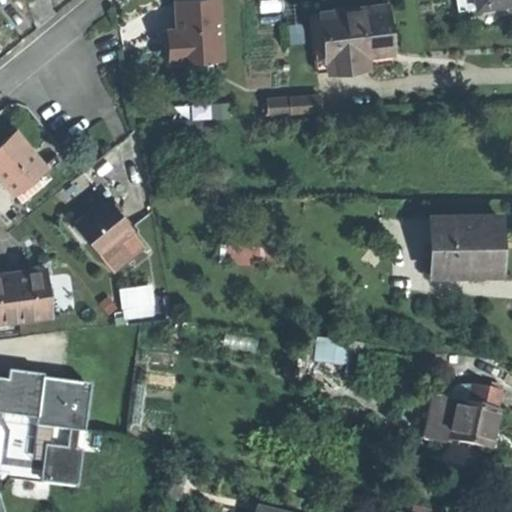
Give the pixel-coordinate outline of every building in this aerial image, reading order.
[(171,62),(223,58),(218,0),(210,0),(176,2),(178,31),(169,32),(170,43),(171,62)] [(478,5),(476,0),(456,0),(458,9),(478,5)] [(322,16),(332,73),(371,67),(369,56),(381,54),(396,51),(387,4),(322,16)] [(332,73),(322,16),(312,18),(323,75),(332,73)] [(298,114),(328,113),(328,98),(298,99),(298,114)] [(40,176),(49,168),(20,132),(5,144),(0,148),(0,168),(19,192),(40,176)] [(40,176),(19,192),(27,202),(47,185),(40,176)] [(77,223),(115,269),(142,247),(130,231),(132,230),(119,215),(107,199),(77,223)] [(500,244),(499,216),(432,219),(435,276),(502,273),(500,244)] [(223,263),(286,267),(287,247),(224,244),(223,263)] [(13,273),(19,321),(51,317),(46,269),(30,271),(13,273)] [(0,322),(19,321),(13,273),(0,274),(0,322)] [(151,288),(121,292),(123,307),(153,303),(151,288)] [(314,336),(314,361),(350,360),(349,335),(314,336)] [(74,490),(87,390),(0,379),(0,414),(13,416),(11,435),(5,481),(74,490)] [(449,398),(448,401),(454,402),(496,410),(500,392),(466,385),(461,386),(456,388),(452,392),(449,398)] [(447,439),(454,402),(448,401),(430,397),(421,440),(446,445),(447,439)] [(496,410),(454,402),(447,439),(489,447),(489,446),(493,426),(496,410)] [(498,427),(493,426),(489,446),(495,447),(497,436),(498,427)]
